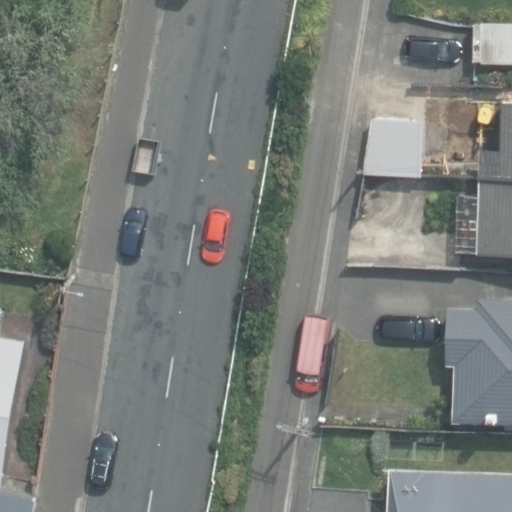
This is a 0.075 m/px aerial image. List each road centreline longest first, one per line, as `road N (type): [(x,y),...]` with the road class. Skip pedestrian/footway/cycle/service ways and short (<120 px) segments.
road 1 (residential): [(237,0),(145,511)]
road 2 (residential): [(267,511),(355,0)]
